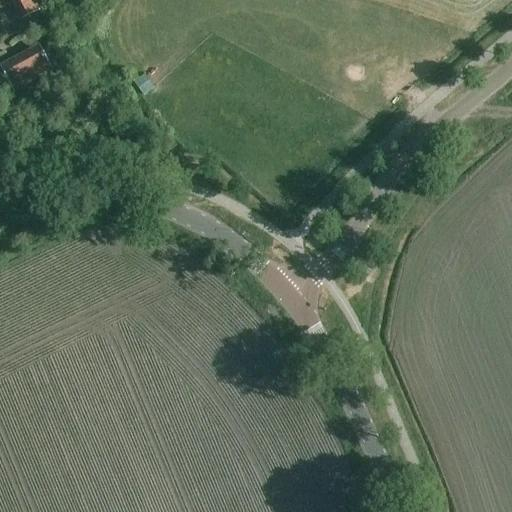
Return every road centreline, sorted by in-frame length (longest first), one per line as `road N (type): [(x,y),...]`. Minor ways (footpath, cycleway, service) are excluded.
road 1 (tertiary): [(297,298),(209,226),(0,158)]
road 2 (unclassified): [(297,298),(350,240),(398,163),(511,66)]
road 3 (tertiary): [(399,511),(359,413),(297,298)]
